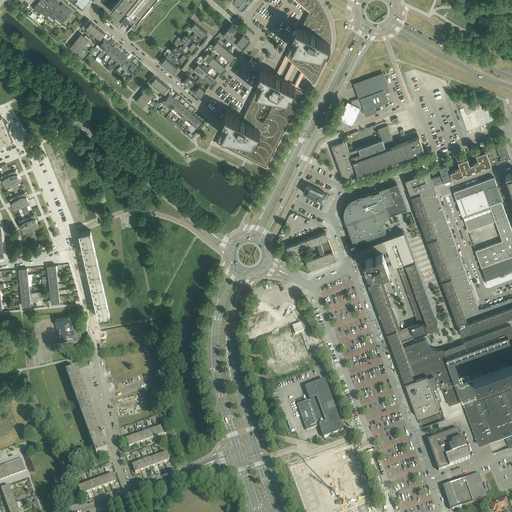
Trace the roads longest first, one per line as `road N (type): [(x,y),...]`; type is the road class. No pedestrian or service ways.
road 1 (unclassified): [(209,232),(0,56)]
road 2 (residential): [(130,493),(67,244)]
road 3 (secondary): [(364,20),(252,239)]
road 4 (secondary): [(260,243),(373,26)]
road 5 (unclassified): [(428,480),(351,268)]
road 6 (secondary): [(237,265),(219,311),(215,357),(237,450)]
road 7 (secondary): [(255,446),(228,349),(245,270)]
road 8 (unclassified): [(310,284),(373,447)]
road 9 (residential): [(200,106),(92,13),(97,0)]
road 10 (secondary): [(386,23),(511,87)]
road 11 (residential): [(200,106),(260,34),(247,19),(262,0)]
road 12 (secondary): [(511,76),(392,14)]
